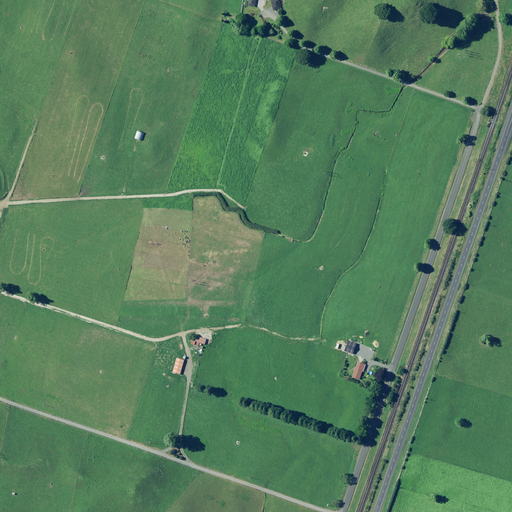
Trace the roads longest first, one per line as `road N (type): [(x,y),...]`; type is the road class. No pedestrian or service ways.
road 1 (unclassified): [(342,511),(480,112)]
road 2 (primary): [(376,511),(511,118)]
road 3 (unclassified): [(327,511),(0,399)]
road 4 (track): [(494,0),(499,53),(480,112),(306,48),(277,22)]
